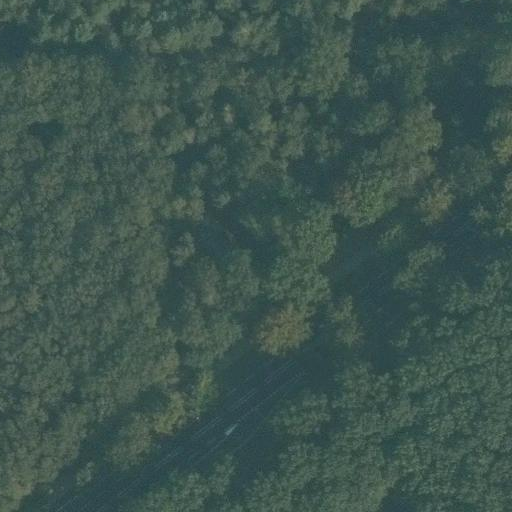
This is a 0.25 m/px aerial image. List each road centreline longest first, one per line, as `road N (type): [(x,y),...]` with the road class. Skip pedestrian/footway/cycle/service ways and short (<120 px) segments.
road 1 (primary): [(102,511),(511,191)]
road 2 (track): [(511,37),(0,70)]
